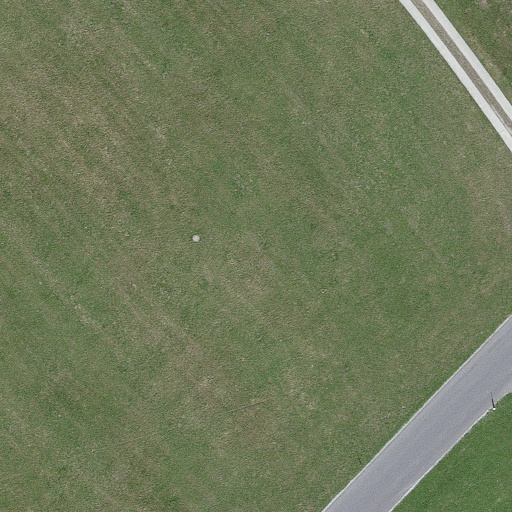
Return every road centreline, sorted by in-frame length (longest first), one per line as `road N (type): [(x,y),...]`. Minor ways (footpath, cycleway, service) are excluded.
road 1 (tertiary): [(342,511),(511,328)]
road 2 (residential): [(511,119),(404,0)]
